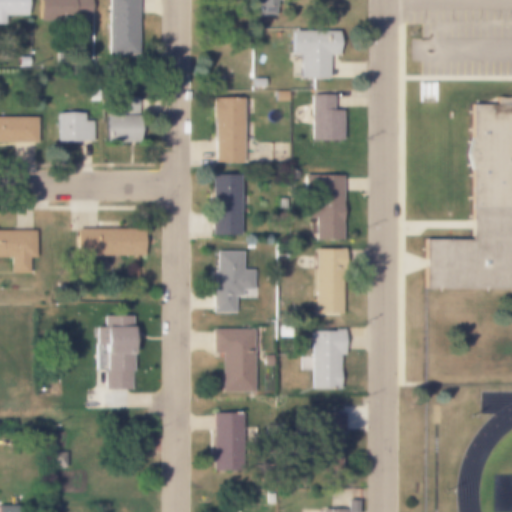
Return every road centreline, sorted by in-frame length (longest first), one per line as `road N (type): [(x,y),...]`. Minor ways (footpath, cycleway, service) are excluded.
road 1 (residential): [(381,511),(384,0)]
road 2 (residential): [(177,511),(175,0)]
road 3 (residential): [(177,184),(0,184)]
